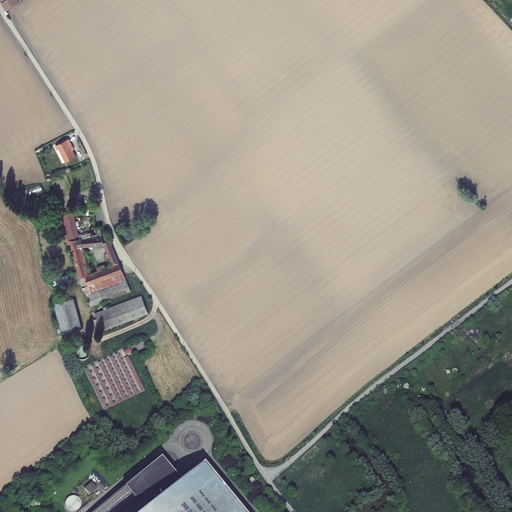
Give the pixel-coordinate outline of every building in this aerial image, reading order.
[(8,9),(19,2),(18,0),(5,0),(3,2),(8,9)] [(78,156),(75,150),(73,147),(74,146),(71,138),(58,145),(60,149),(61,148),(68,161),(78,156)] [(82,232),(78,233),(74,207),(63,208),(67,234),(70,234),(78,263),(84,261),(84,260),(88,259),(86,251),(82,252),(81,249),(80,246),(80,245),(105,243),(106,245),(113,242),(111,239),(105,241),(103,234),(102,225),(97,226),(98,232),(93,233),(92,232),(87,233),(87,236),(83,237),(82,232)] [(93,304),(96,303),(92,291),(116,282),(120,279),(126,276),(114,247),(108,250),(114,264),(107,266),(99,269),(90,273),(88,266),(85,267),(85,265),(79,267),(85,288),(87,287),(93,304)] [(67,274),(51,278),(53,286),(69,282),(67,274)] [(92,291),(96,303),(132,290),(126,276),(120,279),(116,282),(92,291)] [(149,312),(143,294),(95,312),(102,329),(149,312)] [(74,300),(57,305),(65,333),(81,328),(80,324),(81,324),(74,300)] [(128,357),(125,358),(142,392),(144,391),(128,357)] [(241,511),(202,463),(180,481),(160,457),(92,511),(116,511),(135,497),(138,495),(141,495),(144,494),(147,495),(150,496),(152,497),(154,499),(156,501),(142,511),(241,511)] [(92,483),(85,489),(90,495),(97,489),(92,483)] [(72,496),(70,497),(68,498),(67,499),(66,500),(66,501),(65,502),(65,503),(65,505),(65,507),(66,508),(66,509),(67,509),(68,510),(70,511),(72,511),(73,511),(74,511),(76,511),(78,510),(79,510),(79,509),(80,508),(81,506),(81,505),(81,504),(81,502),(80,501),(80,500),(79,499),(78,498),(76,497),(74,496),(72,496)]
